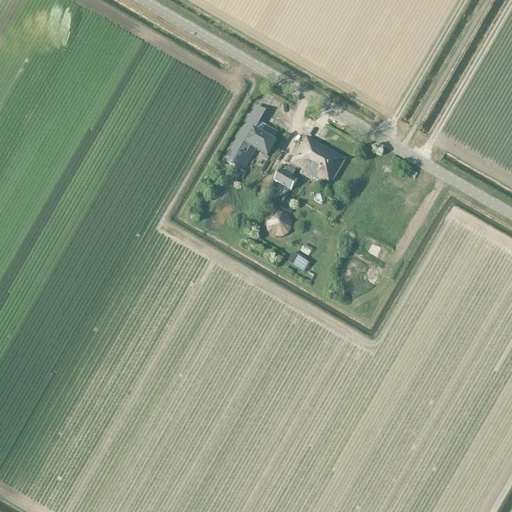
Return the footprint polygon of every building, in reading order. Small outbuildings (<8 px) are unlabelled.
[(245,169),(255,151),(267,158),(275,145),(271,143),(276,134),(265,128),(265,129),(259,126),(265,114),(256,108),(225,163),(234,168),(237,164),(245,169)] [(295,172),(296,169),(330,189),(347,161),(307,137),(303,146),(301,145),(289,165),(290,166),(289,168),(288,168),(285,174),(280,171),(274,182),(291,192),(297,181),(292,178),(296,172),(295,172)] [(263,197),(269,181),(254,176),(248,192),(263,197)] [(325,198),(319,195),(316,201),(322,204),(325,198)] [(283,239),(288,236),(292,230),(292,223),(289,217),(283,214),(275,214),(270,217),(267,223),(267,230),(270,236),(276,239),(283,239)] [(312,250),(305,245),(300,252),(308,257),(312,250)] [(292,254),(287,262),(305,273),(310,265),(304,262),(306,259),(298,255),(297,257),(292,254)]
